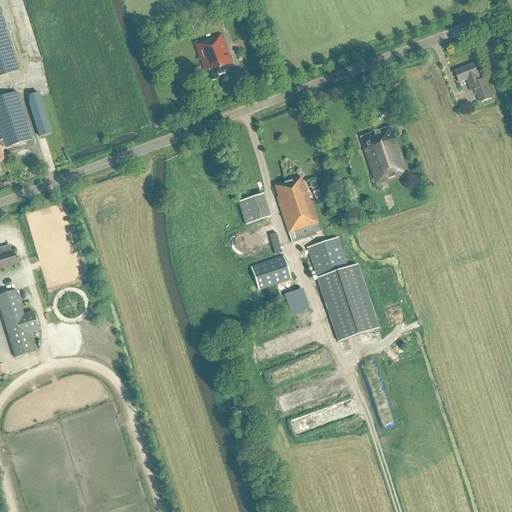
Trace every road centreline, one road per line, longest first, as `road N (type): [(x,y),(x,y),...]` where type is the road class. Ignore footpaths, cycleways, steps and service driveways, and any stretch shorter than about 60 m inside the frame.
road 1 (tertiary): [(0,206),(511,12)]
road 2 (track): [(349,370),(399,511)]
